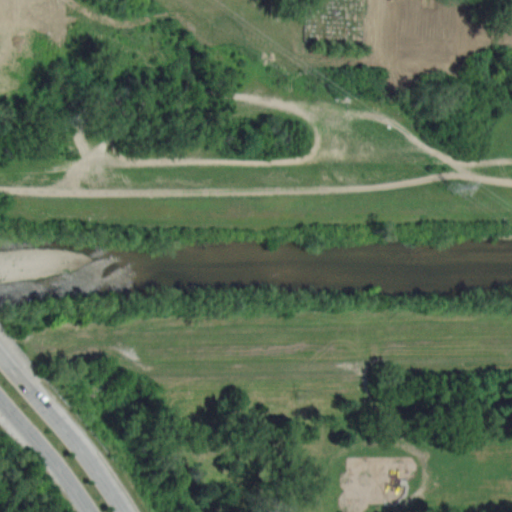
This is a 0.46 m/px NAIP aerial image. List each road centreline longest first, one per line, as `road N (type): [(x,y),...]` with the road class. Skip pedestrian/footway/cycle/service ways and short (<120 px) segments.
road 1 (primary): [(123,511),(10,368)]
road 2 (primary): [(0,397),(90,511)]
